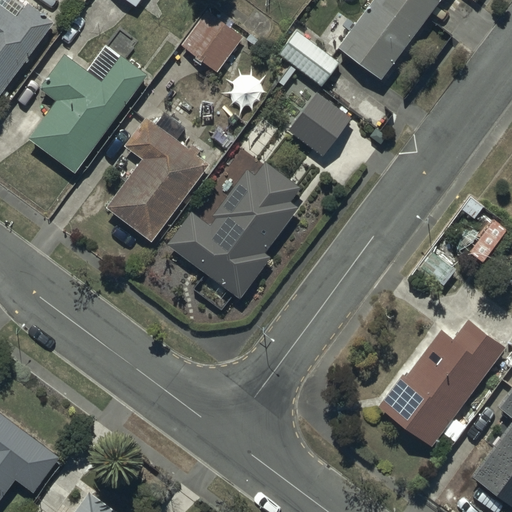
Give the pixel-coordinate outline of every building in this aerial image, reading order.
[(0,0),(0,90),(54,19),(28,0),(25,5),(17,0),(0,0)] [(379,75),(434,0),(449,0),(453,3),(455,0),(367,0),(336,43),(379,75)] [(242,34),(207,8),(181,43),(216,68),(242,34)] [(276,50),(291,61),(277,79),(282,84),(296,65),(320,83),(338,59),(294,26),(276,50)] [(75,169),(146,71),(121,52),(120,54),(106,44),(88,69),(64,52),(40,85),(56,97),(29,135),(75,169)] [(350,114),(315,88),(286,127),(321,153),(350,114)] [(164,109),(155,122),(145,116),(125,143),(142,155),(106,205),(151,238),(208,162),(176,138),(186,125),(164,109)] [(269,253),(264,248),(296,204),(288,197),(298,183),(264,158),(254,172),(245,166),(205,220),(191,210),(167,242),(239,294),(269,253)] [(429,442),(503,345),(466,317),(452,335),(440,326),(405,373),(401,371),(377,402),(429,442)] [(511,502),(511,381),(496,404),(511,416),(470,472),(511,502)] [(0,497),(16,476),(34,489),(60,455),(0,409),(0,497)] [(132,511),(92,482),(70,511),(65,511),(61,509),(58,511),(132,511)]
